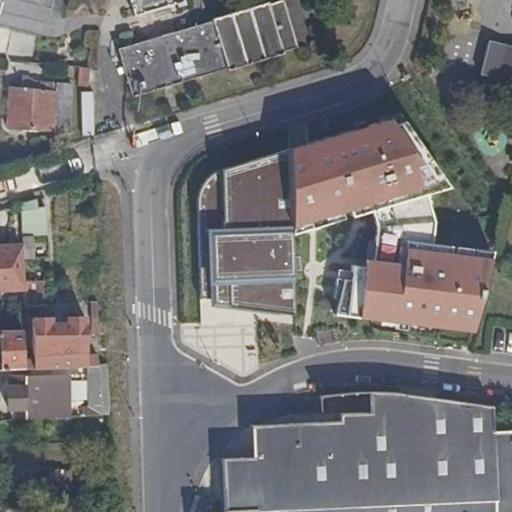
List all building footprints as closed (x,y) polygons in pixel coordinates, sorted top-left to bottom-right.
[(133,0),(137,12),(172,0),(178,0),(181,3),(188,0),(133,0)] [(227,72),(228,75),(282,59),(283,56),(297,51),(284,4),(270,9),(268,7),(118,52),(132,99),(227,72)] [(10,28),(0,25),(0,51),(5,53),(10,28)] [(511,46),(486,40),(477,73),(511,82),(511,46)] [(93,69),(78,67),(77,89),(91,90),(93,69)] [(69,129),(72,84),(58,83),(58,91),(53,90),(53,82),(40,82),(39,89),(32,89),(32,79),(23,78),(22,89),(9,88),(6,128),(54,131),(54,129),(69,129)] [(81,133),(92,132),(90,91),(80,92),(81,133)] [(386,122),(218,170),(204,182),(199,190),(197,201),(200,308),(228,314),(228,319),(294,327),(291,248),(331,233),(326,226),(368,213),(374,236),(369,276),(348,276),(336,324),(472,329),(491,259),(434,253),(433,222),(421,190),(442,181),(402,124),(387,129),(386,122)] [(40,198),(21,203),(23,234),(48,232),(47,206),(40,205),(40,198)] [(89,240),(89,228),(79,229),(79,241),(89,240)] [(24,257),(34,257),(33,236),(23,236),(23,244),(24,250),(24,257)] [(24,257),(24,250),(6,250),(6,245),(0,245),(0,284),(6,284),(7,289),(25,288),(25,280),(24,257)] [(26,305),(47,304),(47,280),(25,280),(25,288),(26,299),(26,305)] [(21,358),(22,369),(86,365),(98,364),(100,364),(100,354),(86,355),(84,318),(66,319),(67,326),(50,326),(49,319),(33,320),(35,358),(21,358)] [(0,329),(0,369),(22,369),(21,358),(20,328),(0,329)] [(81,407),(82,415),(100,414),(98,364),(86,365),(90,406),(81,407)] [(19,418),(71,416),(68,373),(9,376),(9,386),(7,386),(8,409),(18,409),(19,418)] [(223,511),(511,511),(511,429),(491,429),(490,424),(462,424),(462,418),(431,419),(430,415),(402,415),(401,411),(372,412),(371,407),(341,409),(339,417),(313,419),(281,447),(281,452),(250,453),(223,482),(223,511)]
